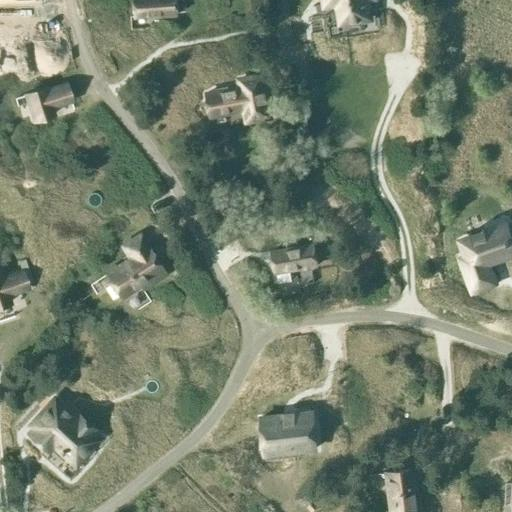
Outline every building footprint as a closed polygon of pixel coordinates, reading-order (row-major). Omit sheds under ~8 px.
[(131,0),(132,17),(175,15),(175,13),(183,12),(182,0),(131,0)] [(324,0),(325,5),(338,3),(341,23),(369,19),(365,0),(324,0)] [(210,117),(241,111),(244,110),(247,122),(270,117),(262,76),(239,80),(240,88),(205,95),(210,117)] [(50,108),(71,101),(66,85),(45,91),(44,89),(26,95),(34,121),(53,115),(50,108)] [(466,255),(459,257),(472,292),(497,283),(492,270),(489,272),(486,263),(511,253),(511,242),(505,225),(485,232),(483,228),(469,233),(471,237),(461,241),(466,255)] [(166,275),(140,235),(122,246),(130,259),(105,275),(120,298),(139,286),(141,290),(166,275)] [(317,265),(314,244),(271,252),(275,273),(317,265)] [(6,296),(27,288),(21,272),(1,279),(0,276),(0,305),(9,303),(6,296)] [(44,419),(29,435),(46,450),(50,447),(73,468),(99,440),(91,433),(94,430),(77,415),(73,419),(53,401),(40,416),(44,419)] [(316,449),(312,412),(261,417),(265,454),(316,449)] [(419,511),(414,469),(387,473),(391,511),(419,511)] [(509,508),(511,498),(497,495),(496,506),(509,508)]
